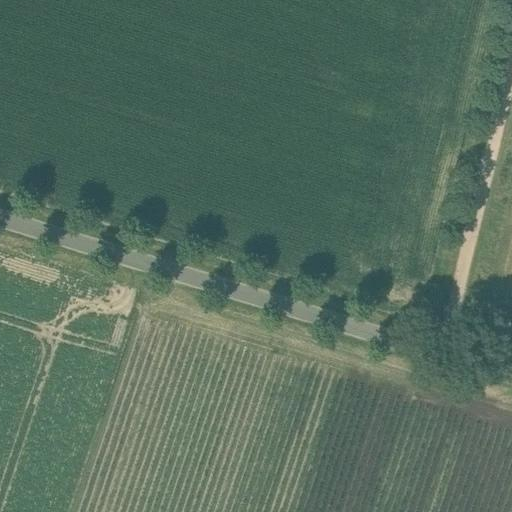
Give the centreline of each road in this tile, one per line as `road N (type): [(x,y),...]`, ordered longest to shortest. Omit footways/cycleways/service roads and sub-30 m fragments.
road 1 (unclassified): [(0,209),(449,350)]
road 2 (track): [(449,350),(511,84)]
